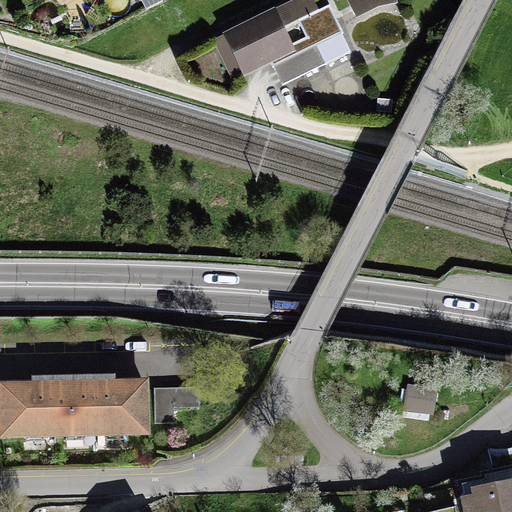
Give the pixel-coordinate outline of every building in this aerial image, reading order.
[(311,0),(300,0),(291,4),(295,15),(315,7),(311,0)] [(345,0),(344,1),(355,20),(374,10),(393,7),(393,0),(345,0)] [(269,13),(213,41),(232,79),(271,60),(283,85),(351,51),(330,7),(296,24),(303,38),(285,47),(269,13)] [(143,382),(0,388),(0,443),(145,437),(143,382)] [(437,393),(408,387),(403,410),(432,416),(437,393)] [(174,408),(174,389),(154,389),(155,423),(174,423),(174,408)] [(197,389),(174,389),(174,408),(198,407),(197,389)] [(511,511),(511,486),(468,495),(471,511),(511,511)]
